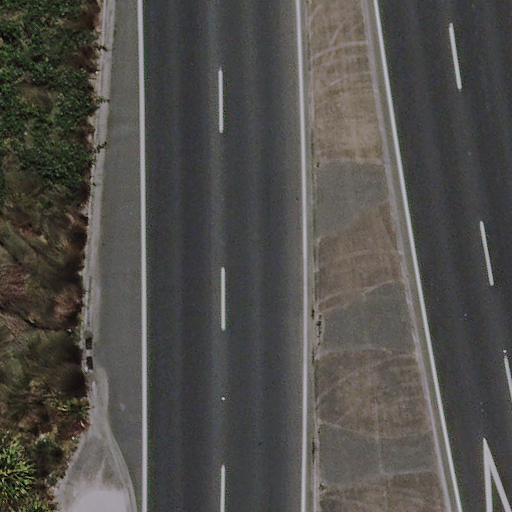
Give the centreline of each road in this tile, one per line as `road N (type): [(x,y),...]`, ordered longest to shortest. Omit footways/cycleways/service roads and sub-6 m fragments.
road 1 (trunk): [(215,511),(214,0)]
road 2 (trunk): [(443,0),(475,244),(511,412)]
